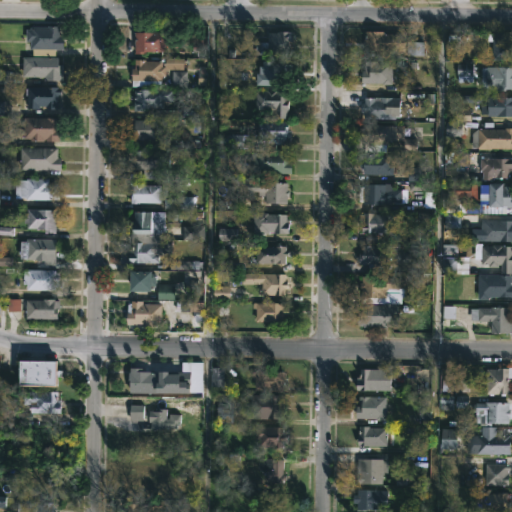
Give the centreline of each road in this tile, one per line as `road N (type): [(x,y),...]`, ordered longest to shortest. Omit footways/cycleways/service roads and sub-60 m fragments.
road 1 (residential): [(0,340),(511,351)]
road 2 (residential): [(98,0),(95,511)]
road 3 (residential): [(511,15),(0,14)]
road 4 (residential): [(331,15),(323,511)]
